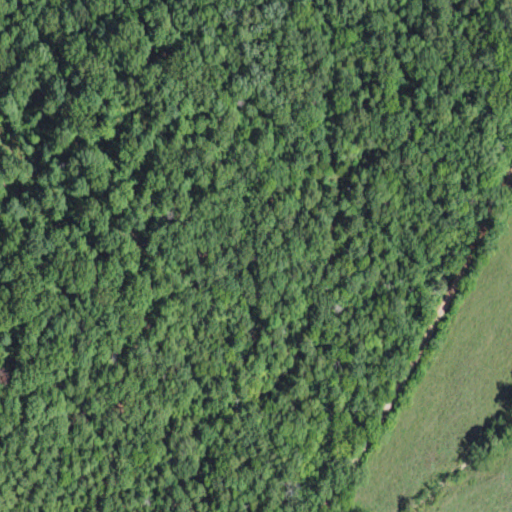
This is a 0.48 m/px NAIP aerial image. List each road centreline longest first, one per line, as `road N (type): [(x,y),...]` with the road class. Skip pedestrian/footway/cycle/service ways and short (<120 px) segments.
road 1 (residential): [(282,511),(287,485),(340,426),(511,101)]
road 2 (residential): [(0,413),(175,480),(287,485)]
